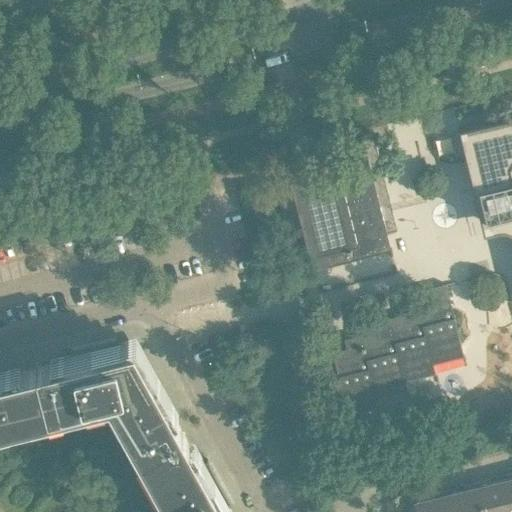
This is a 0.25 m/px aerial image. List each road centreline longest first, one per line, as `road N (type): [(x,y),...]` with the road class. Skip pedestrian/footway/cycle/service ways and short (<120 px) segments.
road 1 (tertiary): [(0,123),(493,0)]
road 2 (residential): [(264,511),(147,303),(0,341)]
road 3 (tertiary): [(359,0),(0,90)]
